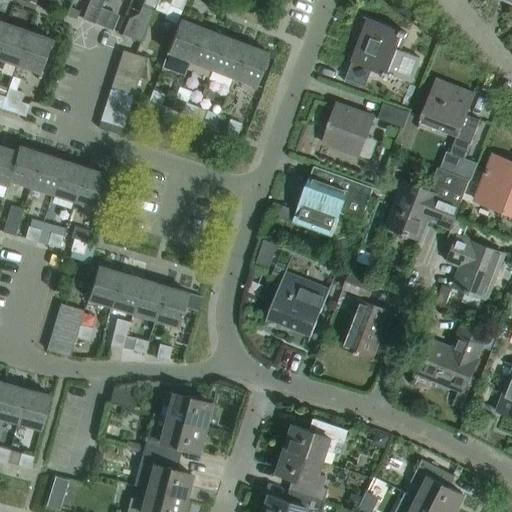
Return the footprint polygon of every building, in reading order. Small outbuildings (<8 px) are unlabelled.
[(103,0),(89,0),(82,18),(94,23),(103,0)] [(139,41),(156,0),(143,0),(138,14),(128,19),(122,34),(139,41)] [(156,0),(139,41),(140,42),(154,9),(166,14),(169,5),(181,10),(185,0),(156,0)] [(397,49),(402,36),(405,37),(407,33),(414,36),(414,35),(364,17),(364,18),(373,21),(363,48),(359,47),(360,43),(345,78),(346,79),(345,81),(360,87),(361,84),(365,86),(372,67),(410,82),(419,58),(397,49)] [(189,61),(202,27),(180,19),(167,52),(189,61)] [(0,59),(17,65),(29,31),(7,23),(0,41),(0,59)] [(211,69),(224,36),(202,27),(189,61),(211,69)] [(29,31),(17,65),(39,73),(51,39),(29,31)] [(233,77),(246,44),(224,36),(211,69),(233,77)] [(246,44),(233,77),(255,86),(268,53),(246,44)] [(119,62),(141,69),(145,58),(122,50),(119,62)] [(138,81),(141,69),(119,62),(115,74),(138,81)] [(111,86),(134,93),(138,81),(115,74),(111,86)] [(20,79),(13,77),(12,76),(5,97),(2,109),(25,116),(28,104),(21,102),(23,93),(16,90),(20,79)] [(437,77),(430,96),(423,115),(437,121),(435,127),(457,135),(449,154),(464,160),(480,119),(479,119),(477,124),(464,119),(474,93),(438,79),(439,78),(437,77)] [(131,103),(134,93),(111,86),(108,96),(131,103)] [(148,101),(152,102),(160,106),(164,94),(153,90),(148,101)] [(127,114),(131,104),(131,103),(108,96),(104,107),(127,114)] [(197,107),(185,102),(175,98),(171,110),(192,118),(197,107)] [(405,127),(410,112),(384,102),(378,117),(405,127)] [(374,117),(355,110),(336,103),(330,120),(329,120),(327,124),(329,125),(322,143),(359,156),(366,136),(367,136),(374,117)] [(127,114),(104,107),(101,118),(124,126),(127,114)] [(207,111),(203,122),(214,126),(218,115),(207,111)] [(121,135),(124,126),(123,126),(100,119),(98,128),(121,135)] [(229,119),(225,130),(237,135),(241,124),(229,119)] [(8,180),(19,146),(18,145),(16,151),(0,145),(0,183),(5,185),(7,179),(8,180)] [(30,187),(41,153),(19,146),(8,180),(30,187)] [(52,194),(63,160),(41,153),(30,187),(52,194)] [(493,154),(486,173),(475,200),(511,214),(511,163),(511,162),(493,154)] [(74,201),(85,167),(63,160),(52,194),(74,201)] [(314,166),(294,221),(332,235),(340,212),(361,220),(373,187),(314,166)] [(85,167),(74,201),(97,208),(108,175),(85,167)] [(469,179),(457,174),(457,175),(438,168),(429,191),(403,181),(386,226),(416,238),(424,218),(450,228),(469,179)] [(11,205),(6,220),(3,232),(15,235),(18,223),(23,209),(11,205)] [(28,226),(25,238),(37,241),(40,230),(28,226)] [(47,244),(59,247),(62,236),(50,232),(47,244)] [(504,254),(476,243),(457,236),(447,261),(464,267),(456,287),(486,299),(504,254)] [(82,254),(86,242),(74,239),(71,250),(82,254)] [(265,239),(257,262),(269,267),(278,245),(265,239)] [(330,290),(305,280),(286,272),(293,255),(292,255),(263,325),(264,326),(268,317),(311,334),(307,343),(308,343),(330,290)] [(110,306),(120,272),(97,265),(87,299),(110,306)] [(133,313),(143,279),(120,272),(110,306),(133,313)] [(369,297),(374,283),(350,273),(345,287),(369,297)] [(155,320),(165,286),(143,279),(133,313),(155,320)] [(443,284),(435,304),(444,308),(452,287),(443,284)] [(165,286),(155,320),(178,327),(188,292),(165,286)] [(391,312),(373,304),(361,299),(349,327),(342,345),(354,350),(354,352),(358,354),(359,352),(372,357),(378,340),(376,339),(381,327),(385,329),(391,312)] [(83,310),(79,309),(60,303),(57,315),(80,322),(83,310)] [(76,333),(79,325),(80,322),(57,315),(53,326),(76,333)] [(419,374),(463,392),(487,333),(462,323),(451,352),(431,344),(419,374)] [(76,333),(75,336),(89,340),(92,328),(79,325),(76,333)] [(73,345),(75,336),(76,333),(53,326),(50,338),(73,345)] [(69,356),(73,345),(50,338),(46,350),(69,356)] [(136,338),(133,350),(145,353),(148,341),(136,338)] [(159,344),(156,356),(168,358),(171,347),(159,344)] [(511,374),(498,410),(511,415),(511,374)] [(0,418),(17,423),(26,389),(4,383),(0,396),(0,418)] [(113,389),(109,403),(134,409),(139,387),(113,389)] [(26,389),(17,423),(40,429),(49,395),(26,389)] [(166,418),(205,428),(206,427),(204,427),(210,403),(166,391),(162,404),(169,406),(166,418)] [(205,428),(166,418),(163,430),(149,426),(143,449),(144,449),(172,457),(175,446),(197,452),(203,428),(205,428)] [(284,448),(323,462),(327,450),(335,452),(339,441),(343,443),(348,430),(313,418),(313,419),(319,421),(315,432),(294,425),(286,448),(284,447),(284,448)] [(0,460),(6,462),(11,444),(9,450),(0,447),(0,460)] [(11,444),(6,462),(30,468),(33,456),(21,453),(23,447),(11,444)] [(320,473),(323,462),(284,448),(283,448),(285,449),(278,472),(299,480),(295,490),(289,488),(289,489),(295,491),(325,502),(330,489),(323,486),(326,475),(320,473)] [(169,468),(172,457),(144,449),(143,449),(140,462),(146,464),(143,475),(150,476),(147,489),(187,499),(187,498),(185,498),(191,474),(169,468)] [(417,500),(442,511),(454,511),(463,494),(443,484),(449,474),(455,476),(422,459),(410,482),(423,489),(417,500)] [(113,471),(108,469),(103,468),(101,477),(110,480),(113,471)] [(187,500),(187,499),(147,489),(144,501),(130,497),(126,511),(181,511),(185,499),(187,500)] [(320,511),(322,511),(325,502),(295,491),(292,502),(269,493),(263,511),(314,511),(315,510),(320,511)] [(442,511),(417,500),(412,510),(404,506),(400,511),(442,511)]
